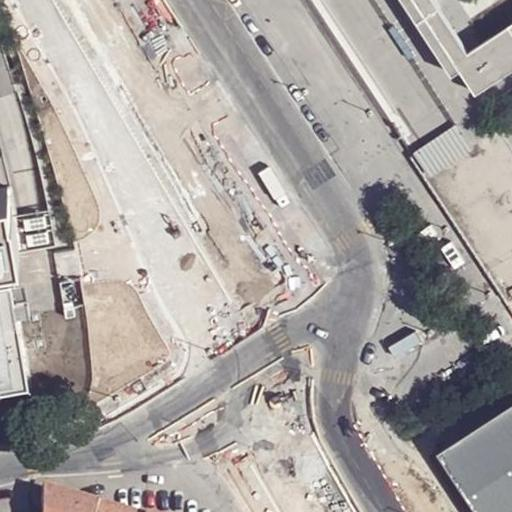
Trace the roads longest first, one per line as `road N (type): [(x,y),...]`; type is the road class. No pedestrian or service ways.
road 1 (residential): [(0,469),(78,453),(231,362)]
road 2 (tertiary): [(231,362),(233,312),(134,161)]
road 3 (tertiary): [(134,161),(185,298),(231,362)]
road 4 (tertiary): [(39,0),(134,161)]
road 5 (tertiary): [(231,362),(314,511)]
